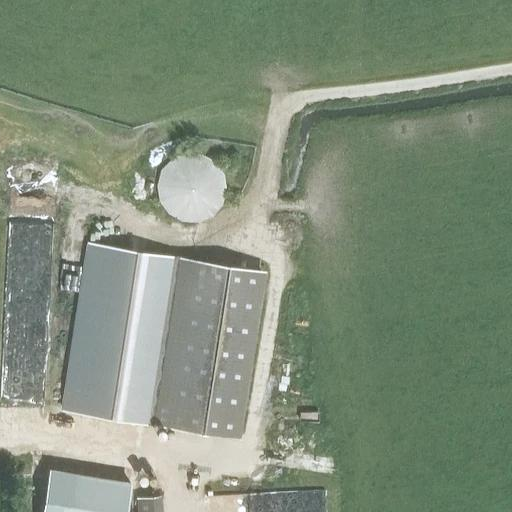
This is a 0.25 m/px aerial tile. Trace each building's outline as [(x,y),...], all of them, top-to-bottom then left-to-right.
[(222,203),(226,189),(223,173),(214,161),(201,152),(186,151),(171,157),(161,169),(157,184),(159,199),(168,212),(181,219),(197,220),(211,215),(222,203)] [(61,408),(186,428),(233,435),(259,269),(87,242),(61,408)] [(303,467),(303,457),(277,456),(276,466),(303,467)] [(266,511),(327,511),(326,487),(215,494),(215,511),(247,511),(266,510),(266,511)] [(164,511),(164,489),(138,490),(138,511),(164,511)]
